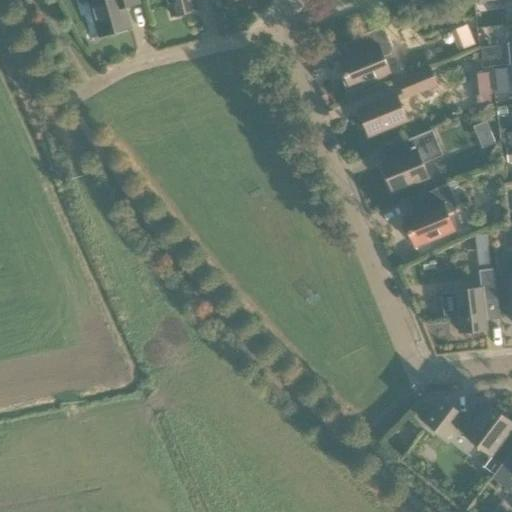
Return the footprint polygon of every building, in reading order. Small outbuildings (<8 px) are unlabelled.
[(140,4),(138,0),(88,0),(99,37),(132,28),(126,7),(140,4)] [(168,0),(173,16),(198,10),(195,0),(168,0)] [(453,29),(458,48),(475,44),(470,24),(453,29)] [(365,51),(339,62),(351,89),(390,73),(384,57),(390,54),(393,48),(384,26),(359,36),(365,51)] [(398,80),(405,98),(437,86),(430,67),(398,80)] [(496,82),(508,81),(507,69),(495,70),(496,82)] [(474,75),(478,103),(491,102),(490,94),(492,94),(489,72),(474,75)] [(359,110),(369,135),(406,120),(396,95),(359,110)] [(481,151),(496,147),(489,120),(474,125),(481,151)] [(408,155),(382,166),(393,192),(429,177),(423,164),(443,155),(432,130),(403,142),(408,155)] [(404,219),(415,247),(454,230),(448,214),(454,212),(457,205),(448,184),(423,194),(429,209),(404,219)] [(489,248),(487,234),(475,236),(477,249),(489,248)] [(455,293),(443,295),(445,315),(457,313),(459,333),(487,329),(486,321),(484,300),(498,299),(494,269),(479,271),(481,289),(455,292),(455,293)] [(441,399),(424,421),(447,439),(456,428),(464,434),(463,434),(492,457),(511,430),(511,422),(487,404),(472,423),(464,417),(464,416),(441,399)] [(511,451),(492,478),(511,492),(511,451)]
